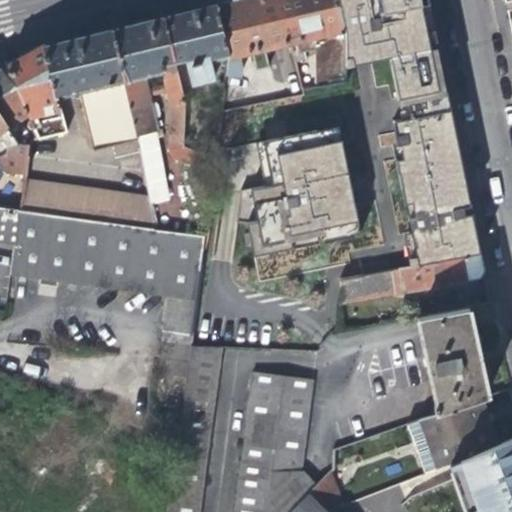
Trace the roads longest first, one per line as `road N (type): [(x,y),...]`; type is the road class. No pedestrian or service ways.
road 1 (unknown): [(511,256),(422,289),(407,325),(382,343),(333,352),(288,325),(240,315),(219,301),(213,282),(222,204)]
road 2 (residential): [(462,0),(511,253)]
